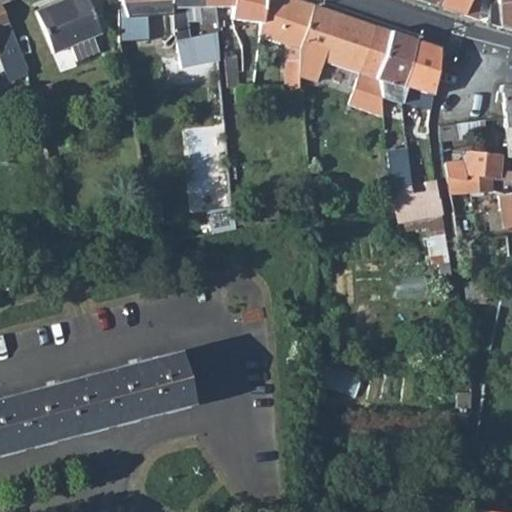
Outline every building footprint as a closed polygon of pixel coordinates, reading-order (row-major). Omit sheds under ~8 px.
[(61,0),(34,12),(52,54),(69,46),(91,36),(100,33),(85,0),(61,0)] [(171,14),(170,0),(116,0),(117,40),(145,39),(143,15),(160,15),(171,14)] [(170,0),(171,14),(171,38),(172,43),(187,40),(186,22),(186,10),(202,9),(201,0),(170,0)] [(232,0),(201,0),(202,9),(213,9),(231,8),(232,0)] [(261,0),(232,0),(231,8),(230,21),(258,31),(261,0)] [(273,43),(287,0),(261,0),(258,31),(257,36),(273,43)] [(311,7),(290,0),(287,0),(273,43),(273,44),(296,51),(311,7)] [(461,16),(466,0),(436,0),(434,7),(461,16)] [(466,0),(461,16),(474,20),(477,2),(471,0),(466,0)] [(511,2),(495,4),(497,28),(511,31),(511,2)] [(0,28),(9,24),(0,4),(0,28)] [(488,4),(488,25),(496,28),(497,28),(495,4),(488,4)] [(297,78),(316,82),(322,64),(357,74),(346,107),(380,119),(378,100),(377,82),(373,82),(387,33),(311,7),(296,51),(296,59),(297,78)] [(202,9),(186,10),(186,22),(203,22),(202,9)] [(215,25),(213,9),(202,9),(203,22),(203,26),(215,25)] [(171,14),(160,15),(160,43),(164,44),(166,40),(168,38),(171,38),(171,14)] [(0,54),(18,48),(9,24),(0,28),(0,54)] [(403,89),(399,88),(412,42),(387,33),(373,82),(377,82),(378,100),(398,105),(399,103),(403,89)] [(91,36),(69,46),(75,61),(97,52),(91,36)] [(215,37),(172,47),(178,71),(217,62),(215,37)] [(430,96),(435,50),(412,42),(399,88),(403,89),(430,96)] [(28,71),(18,48),(0,54),(0,65),(5,79),(17,75),(19,81),(28,78),(27,76),(25,72),(28,71)] [(236,90),(233,58),(223,59),(226,89),(236,90)] [(297,78),(296,59),(284,59),(283,85),(297,84),(297,78)] [(44,118),(60,113),(52,86),(37,91),(44,118)] [(429,110),(430,96),(403,89),(399,103),(429,110)] [(462,113),(453,115),(454,125),(464,124),(462,113)] [(440,142),(483,137),(481,122),(466,123),(464,124),(454,125),(438,127),(440,142)] [(500,157),(468,152),(467,151),(460,163),(442,165),(443,180),(446,180),(462,181),(462,178),(491,181),(497,182),(500,157)] [(392,171),(392,165),(386,165),(389,191),(408,189),(406,170),(392,171)] [(491,181),(462,178),(462,181),(446,180),(448,195),(484,192),(489,192),(491,181)] [(511,180),(511,181),(510,183),(497,182),(491,181),(489,192),(490,192),(501,194),(511,192),(511,180)] [(417,200),(418,205),(438,201),(435,188),(427,190),(417,200)] [(484,192),(448,195),(452,219),(456,242),(456,243),(491,238),(494,260),(508,258),(506,239),(511,238),(511,192),(501,194),(490,192),(489,192),(484,192)] [(393,226),(423,220),(441,216),(438,201),(418,205),(417,200),(390,206),(393,226)] [(276,219),(273,202),(232,210),(234,228),(276,219)] [(446,307),(456,305),(441,217),(441,216),(423,220),(431,268),(439,266),(446,307)] [(46,281),(39,258),(21,263),(27,286),(29,286),(46,281)] [(0,269),(6,291),(27,286),(21,263),(0,268),(0,269)] [(483,281),(462,285),(464,305),(483,303),(483,281)] [(511,294),(500,292),(498,305),(511,308),(511,294)] [(459,325),(421,334),(427,368),(467,373),(459,325)] [(0,452),(189,399),(175,350),(0,399),(0,452)]
